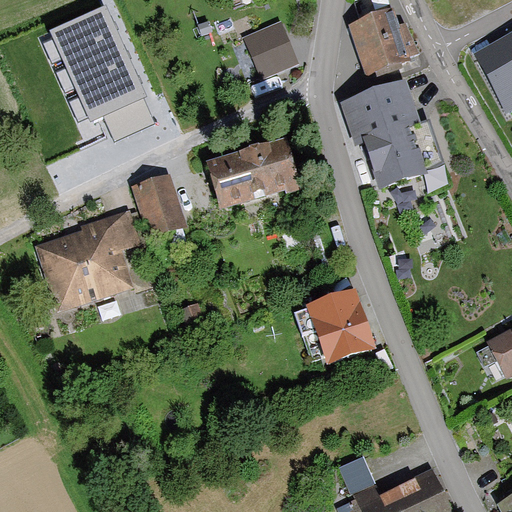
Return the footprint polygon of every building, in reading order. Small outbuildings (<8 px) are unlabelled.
[(352,0),(361,24),(349,28),(367,80),(411,65),(410,60),(418,57),(408,26),(400,29),(395,13),(393,14),(387,0),(352,0)] [(106,6),(50,31),(54,40),(62,59),(67,68),(75,88),(80,97),(88,116),(90,121),(103,115),(143,97),(146,96),(106,6)] [(300,67),(281,23),(242,40),(262,84),(300,67)] [(511,36),(473,58),(506,116),(511,113),(511,36)] [(62,59),(54,40),(44,44),(53,63),(62,59)] [(75,88),(67,68),(57,73),(66,92),(75,88)] [(405,80),(339,103),(354,147),(363,144),(378,190),(417,176),(422,192),(448,183),(427,122),(420,124),(405,80)] [(88,116),(80,97),(69,101),(78,120),(88,116)] [(143,97),(103,115),(115,142),(155,124),(143,97)] [(287,143),(206,167),(220,214),(286,195),(287,199),(302,194),(287,143)] [(188,230),(170,177),(132,190),(149,242),(156,240),(183,231),(188,230)] [(142,248),(131,213),(81,229),(82,234),(35,249),(58,317),(136,291),(123,254),(142,248)] [(191,254),(183,231),(156,240),(163,263),(191,254)] [(376,346),(355,287),(305,304),(306,306),(293,310),(301,333),(313,329),(322,353),(325,364),(376,346)] [(209,330),(199,305),(180,313),(189,337),(209,330)] [(313,329),(301,333),(309,358),(322,353),(313,329)] [(511,381),(511,330),(485,345),(506,384),(511,381)] [(350,497),(376,486),(364,459),(338,471),(350,497)] [(453,511),(433,470),(379,496),(375,488),(354,498),(356,502),(338,511),(453,511)] [(511,511),(511,500),(498,509),(499,511),(511,511)]
